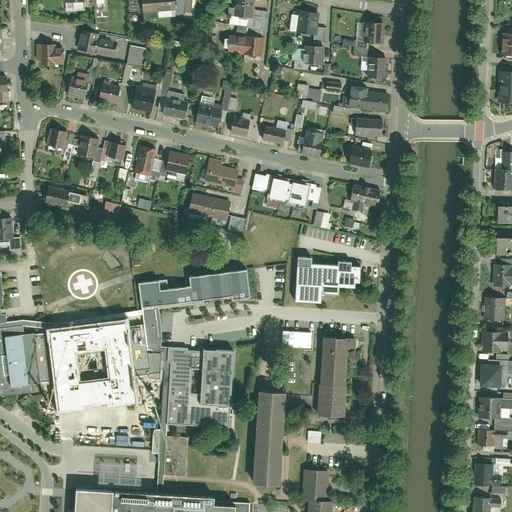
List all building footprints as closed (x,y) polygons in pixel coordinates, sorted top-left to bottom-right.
[(171,0),(142,0),(143,11),(172,11),(171,0)] [(253,0),(234,0),(233,15),(251,17),(253,0)] [(309,36),(312,13),(299,11),(296,33),(309,36)] [(373,48),(376,23),(363,21),(361,47),(373,48)] [(81,30),(78,49),(113,56),(115,45),(97,42),(99,34),(81,30)] [(511,33),(503,33),(501,56),(511,56),(511,33)] [(245,35),(230,34),(228,53),(243,55),(245,35)] [(261,37),(245,35),(243,55),(258,56),(261,37)] [(48,44),(36,44),(36,64),(61,64),(61,52),(48,52),(48,44)] [(130,46),(127,63),(142,66),(145,49),(130,46)] [(317,48),(302,47),(302,63),(317,63),(317,48)] [(367,77),(379,78),(380,58),(367,58),(367,77)] [(128,84),(132,65),(125,64),(121,83),(128,84)] [(511,69),(496,71),(497,103),(511,102),(511,69)] [(65,91),(85,96),(90,77),(76,74),(75,78),(69,77),(65,91)] [(7,78),(0,78),(0,103),(2,103),(2,92),(8,92),(7,78)] [(324,89),(339,90),(340,83),(325,81),(324,89)] [(137,86),(132,107),(151,111),(157,85),(143,82),(142,87),(137,86)] [(296,83),(295,98),(320,100),(321,89),(308,88),(308,85),(296,83)] [(98,98),(116,102),(119,89),(101,84),(98,98)] [(342,109),(383,111),(384,95),(366,94),(366,89),(347,88),(347,96),(343,96),(342,109)] [(164,112),(184,117),(188,104),(167,99),(164,112)] [(195,121),(218,126),(221,111),(199,106),(195,121)] [(230,131),(246,135),(250,123),(234,119),(230,131)] [(357,134),(381,135),(382,122),(358,120),(357,134)] [(263,138),(285,143),(287,132),(266,127),(263,138)] [(61,131),(49,129),(45,146),(57,148),(61,131)] [(301,151),(320,155),(323,142),(317,140),(319,133),(306,130),(301,151)] [(92,137),(80,135),(76,153),(89,156),(92,137)] [(123,143),(110,140),(107,156),(120,159),(123,143)] [(155,149),(140,146),(135,170),(150,174),(155,149)] [(349,160),(369,165),(371,153),(352,148),(349,160)] [(511,149),(495,149),(496,169),(511,170),(511,149)] [(165,169),(185,174),(189,156),(169,151),(165,169)] [(223,161),(209,158),(204,182),(231,188),(230,191),(241,193),(244,181),(237,179),(239,170),(222,166),(223,161)] [(119,168),(117,179),(125,180),(126,169),(119,168)] [(511,170),(496,169),(497,190),(511,188),(511,170)] [(269,179),(266,198),(273,199),(277,181),(269,179)] [(277,181),(273,199),(280,201),(284,182),(277,181)] [(284,182),(280,201),(288,202),(291,184),(284,182)] [(291,184),(288,202),(295,204),(299,185),(291,184)] [(299,185),(295,204),(303,205),(306,186),(299,185)] [(376,207),(380,192),(353,186),(349,201),(353,202),(352,209),(361,211),(363,204),(376,207)] [(46,190),(44,203),(64,207),(67,195),(46,190)] [(230,202),(193,193),(189,212),(226,221),(230,202)] [(150,210),(151,201),(138,198),(136,207),(150,210)] [(117,221),(120,204),(105,201),(102,218),(117,221)] [(511,202),(496,202),(496,222),(511,222),(511,202)] [(312,224),(326,228),(330,214),(316,210),(312,224)] [(242,232),(245,218),(230,215),(227,228),(242,232)] [(345,218),(343,226),(358,229),(359,221),(345,218)] [(511,236),(497,236),(497,257),(511,256),(511,236)] [(311,259),(296,258),(294,304),(320,305),(321,295),(338,296),(338,288),(354,289),(355,284),(359,284),(359,267),(351,267),(351,263),(337,263),(337,266),(311,265),(311,259)] [(25,334),(24,326),(54,329),(142,315),(150,379),(164,380),(161,432),(152,431),(151,456),(158,456),(155,494),(141,493),(97,491),(74,489),(72,511),(247,511),(248,504),(213,502),(213,497),(164,494),(165,475),(186,476),(188,437),(167,436),(168,427),(230,430),(233,352),(162,348),(159,310),(197,305),(197,307),(205,306),(204,301),(232,298),(232,301),(250,298),(246,271),(189,278),(190,287),(168,290),(167,280),(139,284),(142,310),(109,315),(54,324),(23,320),(7,322),(6,313),(1,314),(1,309),(0,304),(3,304),(3,296),(0,271),(0,270),(0,395),(32,391),(31,385),(41,383),(41,381),(35,336),(35,332),(25,334)] [(511,273),(495,272),(493,294),(511,295),(511,273)] [(511,305),(493,303),(491,320),(508,323),(511,305)] [(125,322),(50,331),(51,334),(35,336),(41,381),(56,380),(60,410),(135,401),(125,322)] [(490,332),(489,348),(509,349),(511,334),(490,332)] [(257,398),(252,485),(278,487),(283,411),(311,412),(311,419),(342,420),(346,345),(353,346),(354,339),(322,337),(319,397),(286,395),(286,399),(257,398)] [(489,362),(487,383),(502,384),(503,363),(489,362)] [(484,397),(484,414),(500,414),(500,397),(484,397)] [(482,444),(498,445),(499,430),(483,429),(482,444)] [(320,442),(320,431),(307,430),(307,442),(320,442)] [(479,464),(479,484),(500,484),(501,464),(479,464)] [(98,468),(97,491),(141,493),(142,471),(98,468)] [(326,473),(303,471),(301,500),(305,501),(304,511),(330,511),(331,502),(324,501),(326,473)]
